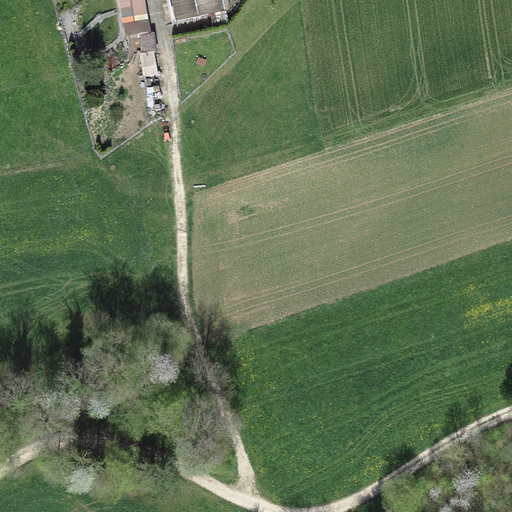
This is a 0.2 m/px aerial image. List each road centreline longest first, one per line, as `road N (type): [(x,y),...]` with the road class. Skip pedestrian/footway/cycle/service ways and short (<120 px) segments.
road 1 (track): [(274,511),(209,478),(91,440),(41,447),(0,469)]
road 2 (track): [(511,411),(333,511)]
